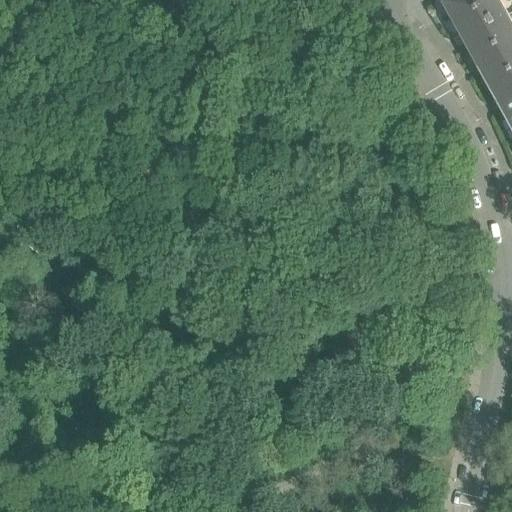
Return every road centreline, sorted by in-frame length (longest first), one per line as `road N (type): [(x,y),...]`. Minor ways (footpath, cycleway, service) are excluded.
road 1 (residential): [(503,261),(473,143),(386,0)]
road 2 (residential): [(470,511),(506,338)]
